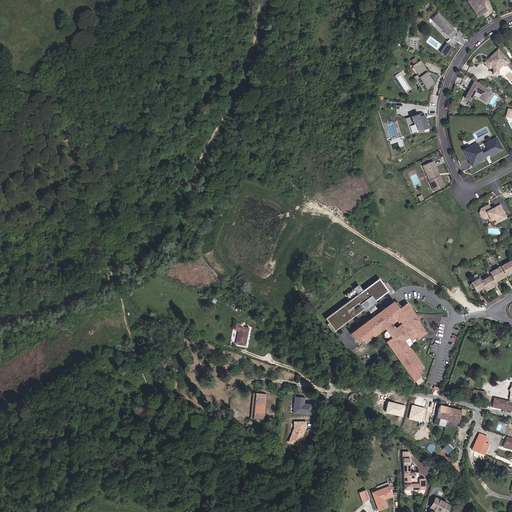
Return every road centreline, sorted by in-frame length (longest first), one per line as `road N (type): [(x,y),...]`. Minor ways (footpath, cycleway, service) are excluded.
road 1 (residential): [(511,18),(466,50),(447,83),(441,116),(445,150),(467,192),(511,168)]
road 2 (residential): [(511,415),(408,392),(326,385)]
